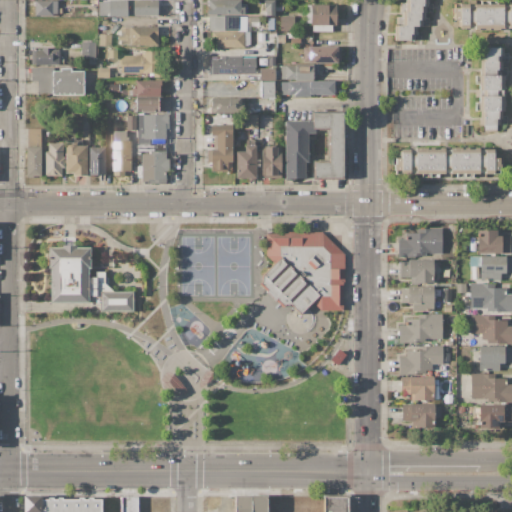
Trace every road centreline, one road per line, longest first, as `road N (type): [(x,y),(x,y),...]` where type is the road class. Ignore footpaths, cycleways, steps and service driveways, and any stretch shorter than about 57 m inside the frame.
road 1 (residential): [(11,511),(9,0)]
road 2 (residential): [(0,203),(511,203)]
road 3 (tertiary): [(370,470),(369,11)]
road 4 (tertiary): [(0,471),(370,470)]
road 5 (residential): [(189,203),(187,0)]
road 6 (tertiary): [(370,470),(385,482),(511,481)]
